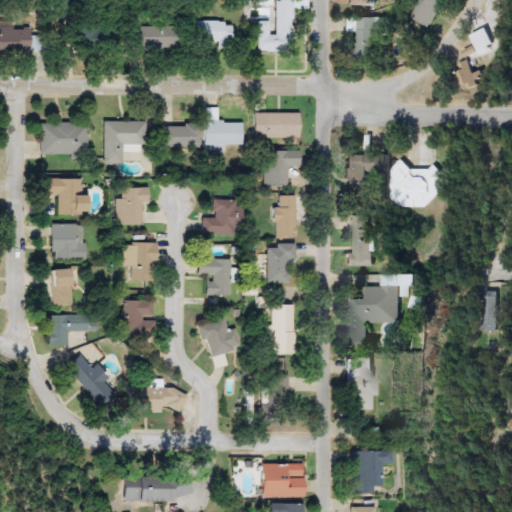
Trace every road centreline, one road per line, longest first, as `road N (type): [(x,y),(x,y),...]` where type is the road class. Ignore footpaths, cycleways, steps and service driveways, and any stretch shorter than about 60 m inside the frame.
road 1 (tertiary): [(511,116),(396,114),(324,87),(0,72)]
road 2 (residential): [(326,511),(324,0)]
road 3 (residential): [(326,437),(95,443),(54,416),(27,363),(0,345)]
road 4 (residential): [(27,363),(23,73)]
road 5 (residential): [(215,440),(185,365),(180,323),(186,191)]
road 6 (residential): [(360,105),(441,44),(469,0)]
